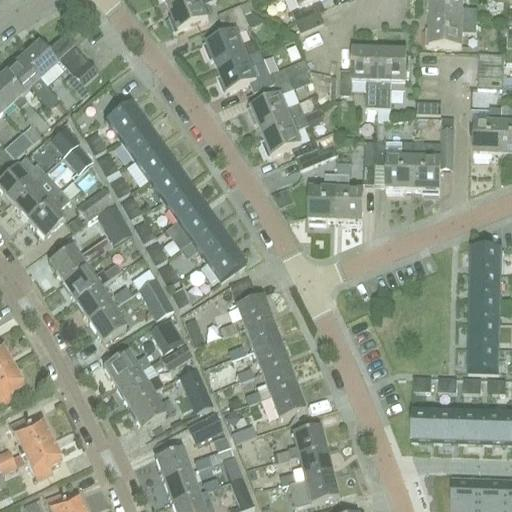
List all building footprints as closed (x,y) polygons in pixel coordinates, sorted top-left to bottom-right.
[(170,10),(193,0),(160,0),(162,3),(166,1),(170,10)] [(215,0),(193,0),(170,10),(173,18),(169,19),(176,35),(208,21),(203,9),(216,3),(215,0)] [(278,0),(280,4),(291,0),(295,0),(300,12),(292,15),(296,25),(319,16),(314,5),(326,0),(278,0)] [(431,23),(476,25),(476,12),(463,12),(462,0),(426,0),(427,13),(431,14),(431,23)] [(222,28),(246,18),(241,7),(218,17),(222,28)] [(319,16),(296,25),(300,36),(323,27),(319,16)] [(246,18),(222,28),(227,38),(203,48),(210,65),(214,63),(218,72),(261,54),(256,42),(243,47),(237,34),(250,29),(246,18)] [(476,25),(431,23),(431,31),(426,31),(426,49),(461,50),(462,36),(476,36),(476,25)] [(65,37),(46,54),(56,65),(58,63),(58,64),(75,49),(65,37)] [(38,46),(20,62),(39,82),(46,90),(64,74),(56,65),(46,54),(38,46)] [(75,49),(58,64),(65,71),(81,56),(75,49)] [(378,112),(380,53),(370,53),(370,49),(352,49),(352,74),(340,74),(339,98),(351,98),(352,85),(366,85),(365,112),(378,112)] [(388,54),(380,53),(378,112),(390,112),(390,100),(391,86),(405,86),(405,51),(388,50),(388,54)] [(261,54),(218,72),(221,80),(217,81),(224,97),(257,84),(252,70),(265,65),(261,54)] [(65,71),(71,78),(87,64),(88,63),(81,56),(65,71)] [(478,68),(503,69),(504,58),(479,57),(478,68)] [(20,62),(2,78),(20,99),(21,99),(29,91),(48,112),(57,103),(46,90),(39,82),(20,62)] [(71,78),(65,83),(83,103),(89,98),(82,90),(98,76),(87,64),(71,78)] [(503,69),(478,68),(478,80),(503,81),(503,69)] [(267,92),(290,83),(286,72),(262,81),(267,92)] [(2,78),(0,80),(0,112),(2,115),(12,107),(18,114),(20,112),(43,138),(50,131),(21,99),(20,99),(2,78)] [(503,81),(478,80),(477,92),(502,93),(503,87),(503,81)] [(259,127),(262,136),(305,118),(300,106),(287,111),(282,98),(294,93),(290,83),(267,92),(271,103),(248,112),(255,129),(259,127)] [(91,104),(99,115),(116,103),(107,92),(91,104)] [(416,117),(440,118),(441,106),(416,105),(416,117)] [(130,106),(104,125),(118,146),(145,127),(130,106)] [(475,125),(474,160),(492,161),(492,157),(501,158),(502,111),(490,111),(490,112),(472,112),(471,125),(475,125)] [(511,111),(502,111),(501,158),(509,158),(509,162),(511,161),(511,111)] [(319,112),(305,118),(309,129),(324,122),(319,112)] [(305,118),(262,136),(266,144),(262,145),(269,161),(292,152),(297,163),(320,153),(315,142),(302,147),(296,134),(309,129),(305,118)] [(427,147),(416,147),(414,193),(422,193),(422,198),(440,198),(440,173),(453,173),(454,123),(442,122),(442,148),(427,147)] [(145,127),(118,147),(133,166),(159,147),(145,127)] [(64,129),(52,140),(67,157),(75,150),(79,146),(64,129)] [(22,137),(31,147),(32,147),(32,148),(40,141),(30,130),(23,137),(22,136),(22,137)] [(31,147),(22,137),(4,153),(14,163),(31,147)] [(96,137),(84,145),(93,160),(105,153),(96,137)] [(376,170),(377,145),(365,144),(363,188),(375,188),(376,170)] [(377,145),(376,170),(387,170),(386,196),(404,197),(404,193),(414,193),(416,147),(403,146),(402,160),(388,160),(388,145),(377,145)] [(159,147),(133,166),(147,186),(173,167),(159,147)] [(0,148),(0,176),(14,163),(4,153),(0,148)] [(320,153),(297,163),(301,173),(338,158),(334,148),(320,154),(320,153)] [(79,178),(91,167),(75,150),(67,157),(63,160),(79,178)] [(108,159),(96,166),(105,181),(117,175),(108,159)] [(0,193),(12,206),(32,188),(24,179),(33,171),(25,161),(16,169),(0,183),(0,193)] [(173,167),(147,186),(161,206),(188,187),(173,167)] [(336,224),(337,178),(325,177),(325,192),(310,191),(309,227),(326,228),(326,224),(336,224)] [(32,188),(12,206),(28,225),(48,206),(60,195),(44,178),(32,188)] [(350,178),(337,178),(336,224),(345,224),(344,229),(362,229),(364,193),(349,193),(350,178)] [(120,180),(108,187),(117,203),(129,196),(120,180)] [(188,187),(161,206),(175,226),(202,208),(188,187)] [(86,226),(114,206),(104,192),(76,212),(86,226)] [(48,206),(28,225),(44,243),(65,225),(57,215),(70,204),(61,194),(60,195),(48,206)] [(132,201),(120,208),(129,224),(141,217),(132,201)] [(115,208),(97,218),(114,248),(132,238),(115,208)] [(216,228),(202,208),(175,226),(190,247),(216,228)] [(76,219),(65,227),(71,234),(81,227),(76,219)] [(301,224),(290,228),(296,247),(307,243),(301,224)] [(146,225),(133,232),(142,248),(155,241),(146,225)] [(230,247),(216,228),(190,247),(204,266),(230,247)] [(71,250),(48,266),(62,286),(85,270),(111,253),(104,243),(78,261),(71,250)] [(158,247),(145,254),(154,270),(167,263),(158,247)] [(245,268),(230,247),(204,266),(218,287),(245,268)] [(470,278),(502,279),(503,253),(471,252),(470,278)] [(170,269),(158,276),(166,292),(179,285),(170,269)] [(85,270),(62,286),(75,306),(98,291),(85,270)] [(203,271),(185,284),(192,295),(211,281),(203,271)] [(99,283),(108,296),(119,287),(110,275),(99,283)] [(502,279),(470,278),(469,303),(502,304),(502,279)] [(156,325),(175,314),(156,281),(138,293),(156,325)] [(236,309),(255,302),(249,282),(229,289),(236,309)] [(125,290),(113,298),(119,306),(130,298),(125,290)] [(98,291),(75,306),(89,326),(112,310),(98,291)] [(182,291),(170,298),(179,314),(191,307),(182,291)] [(261,300),(255,302),(236,309),(235,309),(244,333),(270,323),(261,300)] [(502,304),(469,303),(469,327),(501,328),(502,304)] [(112,310),(89,326),(102,346),(125,331),(112,310)] [(170,322),(148,335),(163,359),(185,346),(170,322)] [(270,323),(244,333),(252,356),(279,346),(270,323)] [(233,327),(220,332),(222,340),(236,335),(233,327)] [(469,327),(468,352),(500,352),(501,328),(469,327)] [(279,346),(252,356),(261,378),(287,368),(279,346)] [(203,349),(204,362),(221,361),(220,348),(203,349)] [(0,374),(11,368),(0,349),(0,374)] [(241,349),(228,355),(232,364),(245,359),(241,349)] [(162,364),(168,374),(191,361),(185,350),(162,364)] [(500,352),(468,352),(467,377),(500,378),(500,352)] [(115,391),(139,376),(126,355),(102,370),(115,391)] [(22,389),(11,368),(0,374),(0,409),(13,402),(10,395),(22,389)] [(287,368),(261,378),(264,388),(256,391),(257,393),(245,399),(249,408),(269,399),(269,400),(295,391),(287,368)] [(250,372),(236,377),(239,385),(253,381),(250,372)] [(145,386),(139,376),(115,391),(128,412),(152,397),(151,397),(163,390),(157,379),(145,386)] [(431,381),(413,381),(413,395),(431,395),(431,381)] [(457,382),(439,382),(439,396),(456,396),(457,382)] [(481,383),(463,382),(463,397),(481,397),(481,383)] [(506,383),(488,383),(488,397),(506,398),(506,383)] [(204,389),(186,396),(195,417),(213,409),(204,389)] [(304,414),(295,391),(269,400),(278,424),(304,414)] [(152,397),(128,412),(141,433),(173,413),(168,403),(159,409),(152,397)] [(436,447),(437,415),(412,414),(411,446),(436,447)] [(437,415),(436,447),(461,447),(462,416),(437,415)] [(487,417),(462,416),(461,447),(486,448),(487,417)] [(191,428),(188,431),(196,448),(223,434),(214,417),(213,417),(191,428)] [(487,417),(486,448),(510,449),(511,417),(487,417)] [(23,457),(51,443),(40,422),(28,428),(25,422),(9,430),(23,457)] [(235,447),(256,439),(252,429),(232,437),(235,447)] [(298,462),(325,456),(319,431),(292,437),(298,462)] [(61,464),(51,443),(23,457),(36,484),(52,476),(49,470),(61,464)] [(230,451),(194,464),(197,473),(233,460),(230,451)] [(0,456),(0,467),(12,461),(7,453),(0,456)] [(162,485),(189,476),(181,453),(154,462),(162,485)] [(288,453),(262,460),(264,470),(291,463),(288,453)] [(330,479),(325,456),(298,462),(300,471),(294,473),(293,478),(279,481),(281,490),(296,486),(295,485),(303,484),(303,485),(330,479)] [(0,476),(1,478),(16,471),(12,461),(0,467),(0,476)] [(189,476),(162,485),(170,508),(197,499),(189,476)] [(330,479),(303,485),(288,489),(293,511),(297,511),(336,503),(330,479)] [(206,495),(219,491),(216,482),(202,487),(205,496),(206,495)] [(241,482),(229,487),(233,496),(245,492),(241,482)] [(453,483),(451,511),(478,511),(479,484),(453,483)] [(479,484),(478,511),(504,511),(505,485),(479,484)] [(170,508),(171,511),(212,511),(206,495),(205,496),(197,499),(170,508)] [(61,498),(45,505),(47,511),(81,511),(77,500),(64,505),(61,498)]
